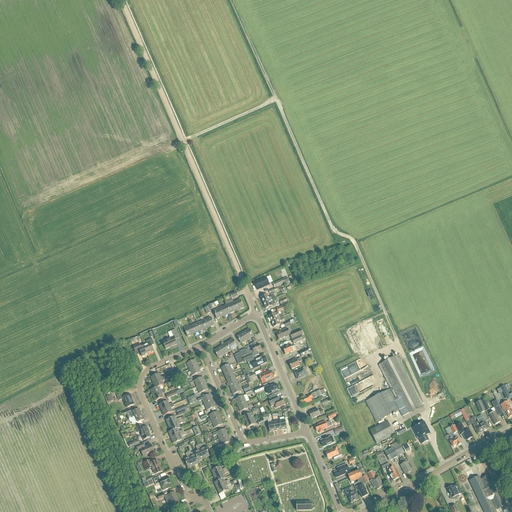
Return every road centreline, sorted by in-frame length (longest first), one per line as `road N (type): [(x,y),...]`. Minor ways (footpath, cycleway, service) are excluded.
road 1 (track): [(244,285),(121,0)]
road 2 (residential): [(206,504),(189,502),(139,389),(150,367),(201,346)]
road 3 (tertiary): [(363,511),(511,429)]
road 4 (residential): [(306,431),(243,442),(201,346)]
road 5 (unclassified): [(306,431),(256,314)]
